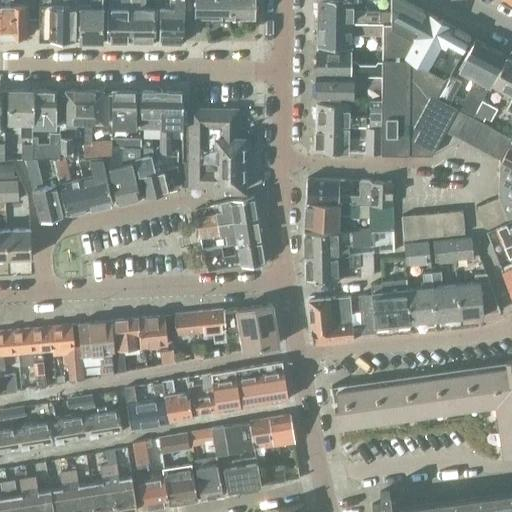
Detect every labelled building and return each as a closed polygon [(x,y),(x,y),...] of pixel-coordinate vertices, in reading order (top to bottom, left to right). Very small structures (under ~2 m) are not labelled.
[(2,0),(2,6),(2,39),(28,39),(28,6),(12,6),(12,0),(2,0)] [(39,0),(38,42),(50,43),(76,43),(76,0),(39,0)] [(90,0),(91,4),(81,4),(81,43),(104,43),(104,0),(90,0)] [(109,0),(108,42),(132,42),(133,1),(129,0),(109,0)] [(184,0),(171,0),(172,10),(161,10),(160,42),(184,43),(184,0)] [(230,0),(196,0),(196,19),(230,19),(230,0)] [(230,0),(230,19),(252,20),(256,16),(255,0),(230,0)] [(378,26),(378,24),(378,12),(352,11),(352,1),(318,0),(318,25),(366,26),(378,26)] [(469,38),(428,16),(398,0),(390,0),(390,25),(382,25),(382,37),(380,154),(432,155),(444,132),(456,111),(457,110),(448,105),(436,98),(446,81),(448,76),(469,38)] [(133,1),(132,42),(155,43),(156,11),(143,11),(144,4),(136,4),(136,1),(133,1)] [(382,37),(382,25),(382,24),(378,24),(378,26),(366,26),(318,25),(318,48),(352,48),(352,37),(382,37)] [(448,105),(449,103),(474,117),(481,101),(490,84),(505,58),(474,40),(463,60),(458,70),(478,81),(475,87),(475,86),(472,84),(463,100),(454,94),(460,83),(448,77),(446,81),(436,98),(448,105)] [(317,77),(381,78),(381,68),(382,59),(381,60),(377,62),(375,65),(358,64),(354,61),(351,61),(351,52),(317,52),(317,77)] [(511,61),(505,58),(490,84),(511,96),(511,98),(506,111),(511,114),(511,61)] [(381,88),(381,78),(317,77),(316,99),(354,100),(354,88),(368,88),(373,88),(381,88)] [(65,124),(85,124),(85,92),(66,91),(66,96),(61,95),(61,120),(65,120),(65,124)] [(4,123),(5,146),(13,145),(13,124),(20,124),(20,137),(31,137),(31,132),(33,132),(33,128),(33,92),(9,92),(9,123),(4,123)] [(33,128),(57,128),(57,92),(33,92),(33,128)] [(85,92),(85,124),(103,124),(103,120),(108,120),(109,96),(104,96),(104,92),(85,92)] [(137,92),(113,92),(112,128),(132,128),(132,132),(137,132),(137,92)] [(145,129),(162,129),(162,92),(141,92),(141,133),(145,133),(145,129)] [(173,129),(183,129),(183,92),(162,92),(162,129),(162,153),(172,153),(173,129)] [(474,117),(472,120),(477,122),(482,125),(484,119),(491,122),(497,109),(481,101),(474,117)] [(364,153),(380,154),(381,102),(371,102),(370,103),(370,127),(365,127),(365,130),(365,138),(364,153)] [(316,104),(316,129),(361,130),(362,125),(366,125),(366,120),(348,120),(348,105),(316,104)] [(216,188),(216,192),(244,193),(245,140),(239,140),(239,112),(191,111),(190,187),(216,188)] [(444,132),(455,138),(466,117),(456,111),(444,132)] [(466,117),(455,138),(466,144),(477,122),(472,120),(466,117)] [(477,122),(466,144),(476,149),(488,128),(482,125),(477,122)] [(488,128),(476,149),(487,155),(498,133),(488,128)] [(348,138),(365,138),(365,130),(361,130),(316,129),(315,152),(348,153),(348,138)] [(60,152),(60,138),(60,132),(51,132),(51,145),(37,146),(37,137),(31,137),(31,145),(31,160),(35,160),(54,159),(59,159),(60,152)] [(498,133),(487,155),(497,161),(509,139),(498,133)] [(60,138),(60,152),(72,152),(71,137),(60,138)] [(139,139),(110,139),(110,141),(111,147),(118,147),(118,148),(119,148),(121,148),(139,148),(139,139)] [(147,156),(152,157),(152,139),(139,139),(139,148),(139,149),(139,158),(147,156)] [(82,143),(83,156),(111,154),(111,147),(110,141),(82,143)] [(511,145),(509,144),(499,162),(511,169),(511,145)] [(31,145),(21,145),(21,160),(23,160),(26,160),(31,160),(31,145)] [(139,158),(139,149),(121,148),(119,148),(119,159),(131,159),(135,159),(139,158)] [(155,171),(151,157),(150,157),(136,160),(145,197),(168,192),(177,189),(177,166),(155,171)] [(90,210),(82,178),(70,181),(65,158),(59,159),(54,159),(67,215),(90,210)] [(93,176),(82,178),(90,210),(113,205),(102,159),(89,159),(93,176)] [(132,161),(131,159),(127,160),(128,164),(109,168),(118,204),(141,198),(132,161)] [(26,160),(32,186),(40,222),(64,217),(56,185),(42,188),(35,160),(31,160),(26,160)] [(511,169),(499,162),(498,199),(508,221),(511,218),(511,169)] [(12,166),(3,167),(3,181),(13,181),(12,166)] [(17,180),(13,181),(3,181),(4,202),(18,201),(17,180)] [(306,180),(305,204),(338,206),(339,182),(306,180)] [(371,184),(371,208),(391,208),(390,185),(371,184)] [(197,218),(198,228),(257,220),(254,197),(221,204),(222,213),(216,214),(216,216),(197,218)] [(496,226),(508,221),(498,199),(487,203),(496,226)] [(484,230),(496,226),(487,203),(475,208),(484,230)] [(359,208),(338,206),(305,204),(304,228),(336,230),(337,218),(358,219),(359,208)] [(368,208),(369,233),(393,233),(392,208),(391,208),(371,208),(368,208)] [(462,211),(449,212),(451,237),(465,235),(462,211)] [(449,212),(437,213),(439,238),(451,237),(449,212)] [(437,213),(425,215),(427,239),(439,238),(437,213)] [(425,215),(414,216),(416,240),(427,239),(425,215)] [(416,240),(414,216),(401,217),(403,241),(416,240)] [(236,235),(238,245),(260,242),(257,220),(198,228),(199,239),(219,236),(220,244),(229,242),(228,236),(236,235)] [(511,257),(511,236),(506,224),(496,229),(503,247),(509,259),(511,257)] [(30,231),(15,232),(5,232),(7,259),(31,258),(30,231)] [(303,235),(303,259),(348,258),(348,253),(343,253),(343,248),(355,248),(355,234),(303,235)] [(470,237),(451,239),(453,260),(472,258),(470,237)] [(453,260),(451,239),(432,241),(434,262),(453,260)] [(403,244),(405,265),(429,263),(427,241),(403,244)] [(260,242),(238,245),(233,245),(234,255),(222,257),(220,247),(201,250),(204,272),(225,270),(264,264),(260,242)] [(360,254),(360,257),(360,267),(360,277),(372,276),(371,253),(360,254)] [(348,258),(303,259),(304,283),(337,282),(337,268),(360,267),(360,257),(348,258)] [(511,267),(501,273),(511,298),(511,267)] [(442,270),(430,272),(431,287),(435,319),(459,317),(456,285),(443,286),(442,270)] [(423,288),(408,289),(411,321),(435,319),(431,287),(430,272),(422,272),(423,288)] [(474,283),(456,285),(459,317),(482,315),(499,312),(485,274),(474,275),(474,283)] [(411,321),(408,289),(371,293),(371,295),(358,296),(361,334),(375,333),(374,325),(411,321)] [(307,322),(309,346),(350,342),(349,323),(347,297),(305,301),(305,303),(307,306),(307,310),(307,322)] [(224,331),(225,335),(239,333),(242,350),(277,344),(270,306),(237,311),(237,309),(221,310),(223,331),(224,331)] [(226,343),(225,335),(224,331),(223,331),(221,310),(198,312),(200,333),(212,332),(213,344),(226,343)] [(200,337),(200,333),(198,312),(173,315),(175,335),(196,333),(196,337),(200,337)] [(163,316),(136,318),(139,347),(167,345),(166,336),(165,337),(163,316)] [(136,318),(111,321),(113,345),(114,351),(123,350),(140,348),(139,347),(136,318)] [(89,350),(97,349),(100,376),(111,374),(109,351),(109,348),(110,348),(110,345),(113,345),(111,321),(84,324),(87,344),(88,344),(89,350)] [(69,325),(48,327),(51,352),(60,351),(61,364),(65,363),(68,382),(82,380),(76,348),(71,348),(69,325)] [(44,386),(38,353),(51,352),(48,327),(28,329),(31,353),(34,388),(44,386)] [(28,329),(8,331),(11,355),(19,355),(31,353),(28,329)] [(0,331),(0,356),(11,355),(8,331),(0,331)] [(208,344),(201,345),(202,358),(218,355),(217,351),(209,352),(208,344)] [(202,358),(201,345),(191,347),(193,360),(202,358)] [(123,350),(114,351),(109,351),(111,374),(125,372),(123,350)] [(157,352),(160,365),(173,363),(171,350),(157,352)] [(262,402),(286,399),(279,361),(256,366),(262,402)] [(506,369),(357,389),(331,392),(330,386),(329,386),(332,405),(330,405),(330,410),(332,410),(335,428),(494,407),(501,459),(511,457),(511,363),(505,364),(506,369)] [(232,370),(238,406),(262,402),(256,366),(232,370)] [(232,370),(208,374),(214,411),(238,406),(232,370)] [(186,394),(190,414),(214,411),(208,374),(201,375),(202,385),(192,387),(191,382),(186,383),(188,394),(186,394)] [(0,376),(0,393),(15,392),(12,375),(0,376)] [(186,394),(173,397),(170,381),(160,382),(161,384),(160,384),(162,397),(166,419),(190,414),(186,394)] [(153,399),(134,402),(131,389),(123,390),(125,404),(129,427),(166,421),(166,419),(162,397),(160,384),(151,385),(153,399)] [(90,395),(79,397),(80,405),(92,403),(90,395)] [(80,405),(79,397),(65,399),(67,408),(80,405)] [(22,406),(10,408),(11,417),(23,415),(22,406)] [(0,419),(11,417),(10,408),(0,410),(0,419)] [(117,409),(82,415),(86,438),(121,432),(117,409)] [(82,415),(48,421),(51,444),(86,438),(82,415)] [(289,415),(250,421),(254,448),(289,442),(289,446),(294,445),(289,415)] [(48,421),(13,427),(17,449),(51,444),(48,421)] [(211,428),(213,439),(216,455),(254,448),(249,421),(211,428)] [(0,452),(17,449),(13,427),(0,428),(0,452)] [(189,443),(213,439),(211,428),(187,432),(189,443)] [(189,446),(189,443),(187,432),(158,437),(161,451),(189,446)] [(149,478),(146,463),(154,462),(150,438),(131,441),(135,465),(136,469),(137,479),(142,509),(167,504),(163,475),(149,478)] [(113,451),(104,452),(107,465),(115,463),(113,451)] [(261,485),(258,468),(255,455),(222,461),(228,490),(239,488),(240,492),(258,489),(257,485),(261,485)] [(197,469),(202,499),(222,495),(216,456),(210,457),(211,467),(197,469)] [(161,467),(163,475),(167,504),(197,499),(191,462),(161,467)] [(107,465),(114,511),(124,511),(136,510),(130,475),(117,477),(115,463),(107,465)] [(282,464),(258,468),(261,485),(285,480),(282,464)] [(89,482),(93,511),(114,511),(107,465),(98,466),(100,480),(89,482)] [(66,472),(73,511),(93,511),(89,482),(77,484),(74,470),(66,472)] [(48,489),(52,511),(73,511),(66,472),(57,473),(60,487),(48,489)] [(26,478),(31,511),(52,511),(48,489),(36,491),(34,477),(26,478)] [(8,496),(10,511),(31,511),(26,478),(17,480),(19,494),(8,496)] [(16,492),(14,481),(7,482),(9,493),(16,492)] [(7,482),(0,482),(0,486),(1,494),(9,493),(7,482)] [(511,511),(511,497),(407,511),(389,511),(388,503),(387,491),(379,492),(380,504),(369,506),(369,511),(511,511)] [(0,511),(10,511),(8,496),(0,496),(0,511)]
